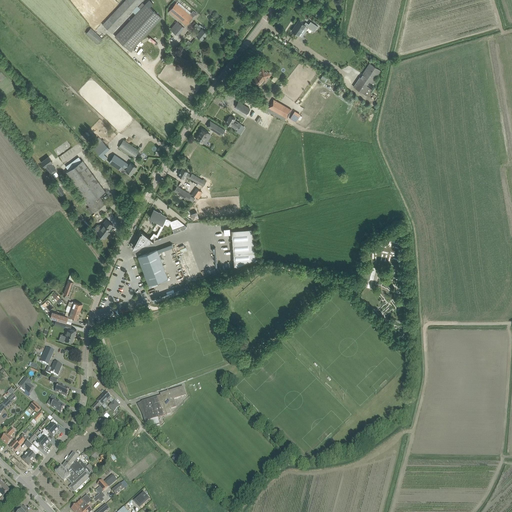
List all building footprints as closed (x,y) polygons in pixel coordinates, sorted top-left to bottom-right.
[(124,0),(102,24),(111,33),(141,0),(124,0)] [(114,36),(130,51),(162,18),(146,2),(114,36)] [(170,11),(186,25),(193,17),(176,3),(170,11)] [(170,29),(177,35),(185,27),(177,20),(170,29)] [(294,27),(292,31),(294,32),(296,34),(298,35),(299,34),(305,25),(307,26),(309,24),(305,22),(304,24),(303,24),(299,21),(295,27),(294,27)] [(309,24),(307,26),(314,31),(318,26),(310,21),(309,24)] [(202,28),(203,27),(200,24),(199,25),(196,23),(194,26),(200,31),(196,35),(202,40),(208,33),(202,28)] [(86,33),(98,44),(102,38),(91,27),(86,33)] [(142,48),(153,58),(159,51),(148,42),(142,48)] [(353,87),(367,96),(377,81),(375,79),(381,70),(369,63),(353,87)] [(251,86),(254,89),(258,85),(258,86),(265,77),(266,78),(270,74),(262,67),(257,73),(258,74),(252,81),(254,82),(251,86)] [(268,108),(286,118),(291,110),(273,99),(268,108)] [(250,109),(238,102),(235,107),(241,110),(244,112),(247,114),(250,109)] [(290,119),(296,122),(301,114),(295,110),(290,119)] [(241,124),(234,120),(235,118),(230,115),(226,122),(231,126),(231,125),(238,130),(241,124)] [(215,124),(212,129),(222,135),(225,130),(215,124)] [(203,143),(209,133),(202,128),(195,139),(203,143)] [(105,154),(110,149),(99,137),(90,145),(104,160),(108,157),(105,154)] [(118,147),(134,158),(139,150),(124,140),(118,147)] [(127,168),(126,170),(132,174),(137,167),(130,163),(129,165),(125,162),(114,154),(109,162),(120,170),(122,165),(127,168)] [(49,156),(41,161),(45,167),(46,167),(51,174),(57,170),(52,162),(53,162),(49,156)] [(83,160),(65,173),(87,204),(93,212),(105,203),(99,196),(100,195),(105,191),(102,187),(83,160)] [(187,172),(188,171),(182,168),(178,175),(184,178),(185,176),(203,186),(206,181),(192,173),(191,175),(187,172)] [(191,195),(181,188),(177,186),(174,191),(178,193),(188,200),(189,199),(193,202),(195,199),(194,198),(192,196),(191,196),(191,195)] [(191,194),(198,198),(203,192),(196,187),(191,194)] [(154,209),(149,217),(158,221),(156,224),(161,226),(158,232),(157,234),(154,232),(153,234),(150,238),(151,239),(152,238),(154,235),(157,237),(163,227),(164,224),(168,226),(171,221),(166,218),(167,216),(161,213),(162,212),(160,211),(159,212),(154,209)] [(103,224),(104,225),(102,226),(100,224),(97,225),(93,230),(104,238),(109,232),(108,231),(109,229),(110,229),(113,225),(106,220),(103,224)] [(232,230),(234,266),(256,258),(252,228),(232,230)] [(141,233),(134,246),(136,248),(151,242),(150,241),(151,239),(153,241),(154,241),(151,239),(150,238),(142,231),(143,232),(141,234),(141,233)] [(138,257),(149,285),(167,278),(157,249),(138,257)] [(363,277),(366,278),(373,280),(376,268),(369,266),(369,267),(366,266),(363,277)] [(68,280),(64,293),(66,294),(64,298),(67,300),(69,295),(74,281),(68,280)] [(69,302),(68,305),(81,310),(82,304),(74,301),(73,301),(72,303),(69,302)] [(68,316),(77,319),(81,310),(68,305),(66,311),(70,312),(68,316)] [(66,323),(68,317),(52,312),(50,318),(59,321),(66,323)] [(73,342),(76,330),(68,327),(65,336),(66,336),(65,340),(73,342)] [(43,355),(40,361),(48,365),(54,351),(47,348),(43,355)] [(50,372),(53,374),(58,376),(62,366),(57,364),(54,362),(50,372)] [(34,387),(30,384),(31,382),(26,378),(19,386),(25,390),(29,393),(34,387)] [(69,389),(59,384),(55,392),(66,396),(67,394),(68,395),(69,391),(69,389)] [(166,395),(165,395),(165,394),(142,401),(142,403),(138,405),(138,404),(137,404),(142,414),(144,419),(147,418),(147,421),(152,419),(158,418),(158,416),(166,414),(167,415),(171,414),(169,408),(171,408),(171,409),(176,407),(174,399),(186,396),(184,388),(166,394),(166,395)] [(105,404),(109,400),(111,403),(114,400),(106,392),(97,401),(97,402),(98,402),(101,406),(105,409),(107,407),(105,404)] [(6,402),(9,404),(16,397),(13,394),(6,402)] [(65,406),(60,403),(61,403),(58,401),(58,402),(55,400),(51,407),(61,413),(65,406)] [(115,401),(109,407),(114,412),(120,406),(115,401)] [(34,402),(29,407),(36,413),(41,409),(34,402)] [(99,408),(101,406),(98,402),(97,402),(92,408),(96,411),(99,415),(102,412),(99,408)] [(33,419),(37,423),(43,416),(39,413),(33,419)] [(52,424),(49,427),(56,433),(59,430),(56,427),(58,424),(53,420),(51,422),(52,424)] [(45,429),(42,432),(43,433),(44,433),(47,436),(49,434),(52,437),(56,433),(49,427),(46,431),(45,429)] [(10,437),(15,432),(12,429),(1,439),(7,445),(12,440),(10,437)] [(43,436),(40,440),(46,446),(50,442),(47,439),(49,437),(47,436),(44,433),(43,433),(41,435),(43,436)] [(10,447),(15,452),(27,438),(24,435),(17,443),(15,441),(10,447)] [(35,442),(33,444),(38,449),(40,446),(43,450),(46,446),(40,440),(37,443),(35,442)] [(30,450),(22,459),(29,465),(36,457),(32,453),(36,449),(27,441),(26,443),(26,444),(28,446),(27,447),(30,450)] [(89,456),(93,460),(102,452),(98,447),(89,456)] [(67,479),(72,485),(69,487),(74,493),(91,477),(89,476),(92,473),(78,458),(79,457),(73,453),(62,467),(61,466),(55,472),(64,482),(67,479)] [(104,481),(109,487),(117,480),(112,474),(104,481)] [(100,487),(95,490),(99,495),(102,492),(108,487),(109,487),(104,481),(104,482),(102,480),(97,484),(100,487)] [(112,490),(116,495),(124,489),(120,484),(112,490)] [(0,499),(0,500),(4,503),(9,497),(6,494),(9,491),(4,485),(0,488),(0,499)] [(105,496),(102,493),(94,500),(96,502),(99,499),(101,502),(104,500),(102,498),(105,496)] [(143,493),(134,501),(140,508),(149,499),(143,493)] [(77,504),(71,509),(74,511),(80,511),(81,511),(83,510),(82,510),(87,505),(92,501),(87,495),(82,499),(84,502),(79,507),(77,504)]
